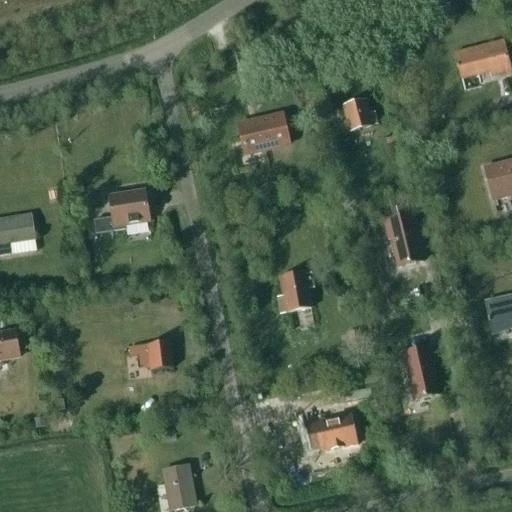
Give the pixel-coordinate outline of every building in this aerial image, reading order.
[(400,32),(404,52),(416,49),(415,43),(425,41),(422,27),(400,32)] [(510,74),(503,44),(455,56),(461,81),(494,73),(495,78),(510,74)] [(369,114),(366,103),(343,109),(349,132),(376,125),(373,112),(369,114)] [(282,118),(238,128),(245,157),(289,147),(282,118)] [(398,144),(397,137),(385,140),(386,147),(398,144)] [(511,163),(484,170),(493,203),(511,198),(511,163)] [(150,224),(145,193),(113,198),(116,220),(94,223),(96,236),(125,232),(125,228),(150,224)] [(31,217),(0,221),(0,258),(10,256),(9,245),(35,241),(31,217)] [(419,234),(415,217),(384,224),(388,242),(391,241),(398,270),(423,264),(416,235),(419,234)] [(281,317),(311,311),(307,292),(313,291),(310,276),(305,277),(304,275),(281,279),(284,298),(278,299),(281,317)] [(511,298),(485,305),(491,331),(510,327),(511,329),(511,328),(511,298)] [(347,335),(352,360),(366,357),(360,332),(347,335)] [(15,333),(0,335),(0,363),(19,360),(15,333)] [(150,367),(151,373),(173,371),(170,346),(129,350),(130,359),(140,357),(141,368),(150,367)] [(433,368),(435,367),(431,350),(400,357),(405,374),(407,374),(414,403),(439,397),(433,368)] [(64,413),(63,403),(51,404),(52,414),(64,413)] [(351,417),(304,428),(304,430),(310,454),(324,451),(325,455),(329,454),(351,449),(358,448),(351,417)] [(36,431),(46,429),(44,419),(34,421),(36,431)] [(174,432),(164,434),(166,444),(176,442),(174,432)] [(177,511),(196,508),(194,498),(188,468),(163,473),(170,511),(177,511)]
